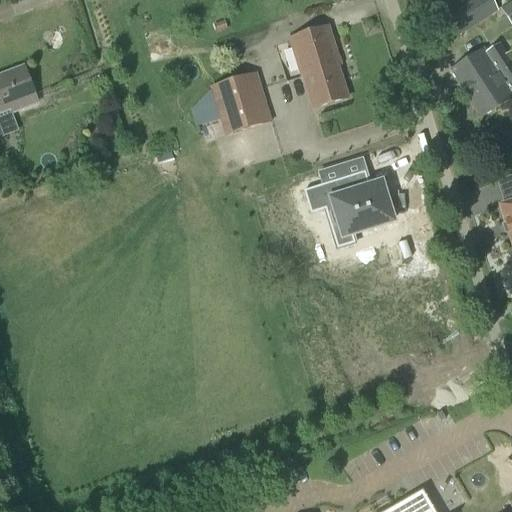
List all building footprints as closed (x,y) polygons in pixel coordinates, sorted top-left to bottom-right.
[(491,0),(477,0),(468,7),(478,24),(490,16),(487,12),(496,6),(491,0)] [(511,28),(511,1),(500,9),(511,28)] [(346,106),(337,74),(339,73),(327,35),(289,46),(301,85),(303,84),(313,116),(346,106)] [(511,61),(508,64),(501,53),(486,62),(485,61),(454,80),(482,125),(511,106),(511,104),(510,101),(511,99),(511,61)] [(12,120),(37,110),(24,75),(0,84),(0,116),(9,113),(12,120)] [(224,138),(271,124),(256,75),(209,89),(224,138)] [(312,218),(335,210),(341,229),(334,231),(340,249),(358,243),(355,234),(395,221),(383,183),(372,187),(368,175),(305,195),(312,218)] [(511,210),(507,213),(501,214),(504,223),(507,230),(506,230),(509,242),(510,241),(511,246),(511,210)] [(390,368),(448,350),(430,293),(395,303),(407,339),(383,346),(390,368)] [(423,385),(398,393),(405,418),(431,410),(423,385)]
